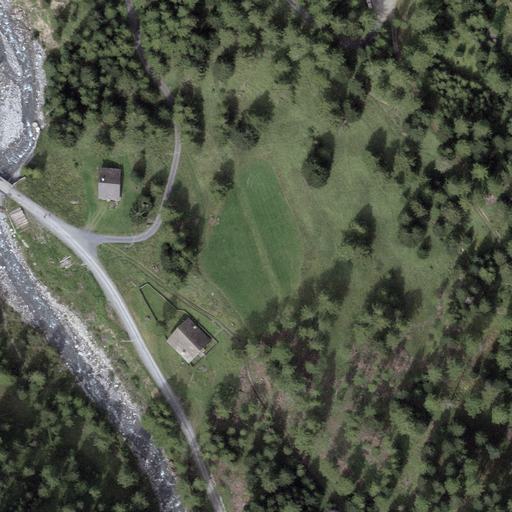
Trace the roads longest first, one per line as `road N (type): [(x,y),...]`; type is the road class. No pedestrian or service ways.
road 1 (track): [(0,184),(78,246),(119,300),(193,439),(219,511)]
road 2 (track): [(78,246),(137,239),(153,229),(177,153),(170,99),(141,51),(129,0)]
road 3 (track): [(291,0),(329,34),(357,46),(392,16)]
